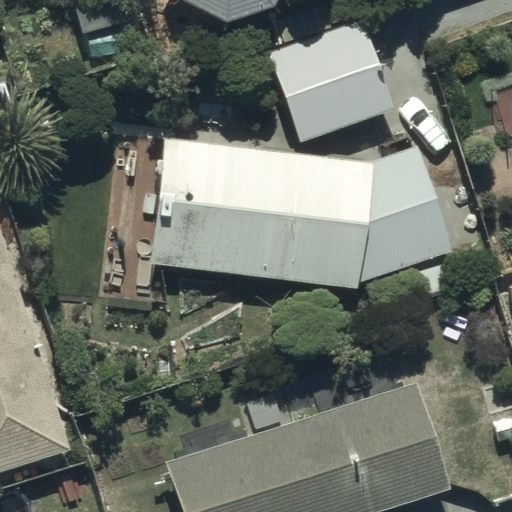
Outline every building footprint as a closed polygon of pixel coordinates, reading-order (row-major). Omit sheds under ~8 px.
[(191,0),(214,11),(250,0),(191,0)] [(294,138),(388,106),(358,19),(264,51),(294,138)] [(366,161),(158,138),(144,262),(353,285),(353,279),(446,247),(411,145),(366,161)] [(0,472),(64,452),(0,256),(0,472)] [(343,511),(440,482),(409,382),(294,418),(283,383),(245,395),(255,428),(164,457),(181,511),(343,511)]
